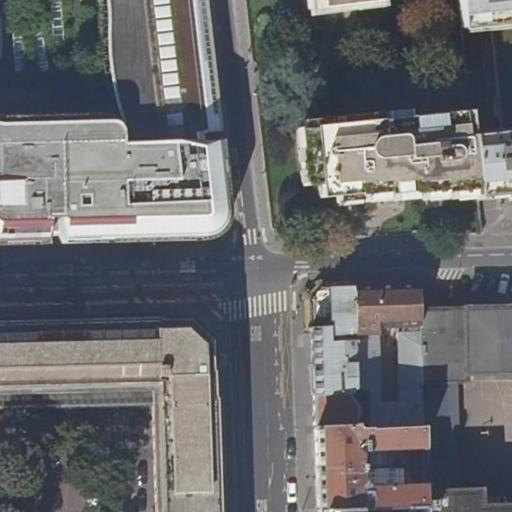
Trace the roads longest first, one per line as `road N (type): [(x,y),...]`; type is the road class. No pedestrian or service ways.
road 1 (residential): [(254,271),(225,0)]
road 2 (residential): [(254,271),(511,260)]
road 3 (residential): [(0,277),(254,271)]
road 4 (residential): [(254,271),(264,511)]
